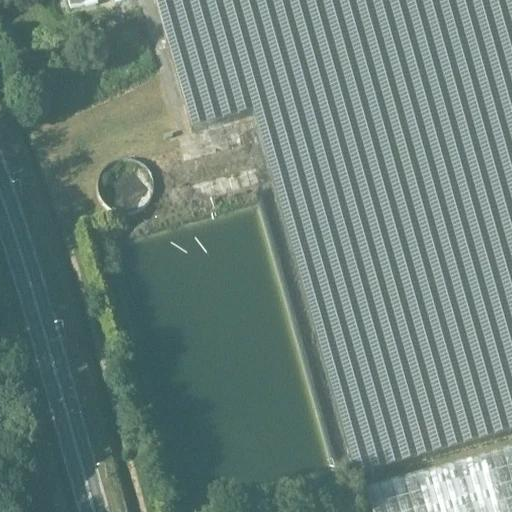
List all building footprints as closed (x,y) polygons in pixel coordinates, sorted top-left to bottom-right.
[(66,0),(69,10),(103,0),(112,0),(114,5),(130,1),(129,0),(66,0)] [(152,0),(167,52),(229,35),(219,0),(152,0)] [(511,0),(219,0),(229,35),(167,52),(190,134),(252,116),(355,480),(511,435),(511,0)] [(132,164),(124,163),(115,164),(108,168),(102,174),(98,182),(96,190),(98,199),(101,206),(107,212),(115,217),(123,218),(132,217),(140,213),(146,207),(151,199),(152,191),(151,182),(147,174),(140,168),(132,164)] [(193,186),(166,193),(170,206),(196,200),(193,186)] [(511,511),(511,451),(365,493),(370,511),(511,511)]
